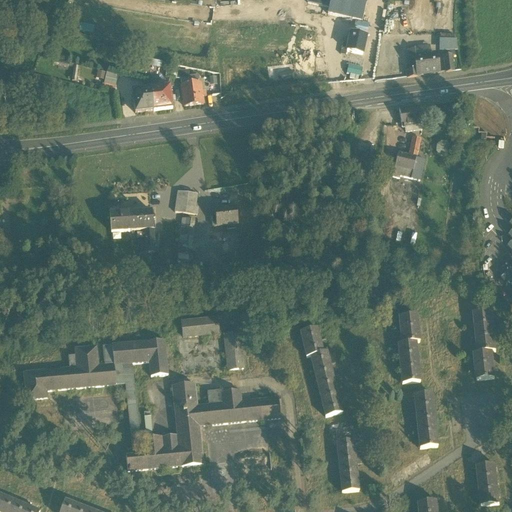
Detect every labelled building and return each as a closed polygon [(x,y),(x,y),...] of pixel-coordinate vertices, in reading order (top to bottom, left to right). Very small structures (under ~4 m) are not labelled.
[(308,0),(308,4),(329,9),(331,0),(308,0)] [(331,0),(329,9),(328,16),(362,23),(366,5),(361,4),(341,0),(331,0)] [(357,35),(359,30),(352,27),(350,32),(357,35)] [(346,53),(362,56),(365,38),(349,35),(346,53)] [(457,51),(457,40),(439,40),(439,51),(457,51)] [(405,72),(406,78),(417,77),(430,75),(437,74),(434,55),(414,59),(412,48),(406,49),(410,71),(405,72)] [(443,58),(446,73),(453,72),(451,57),(443,58)] [(181,72),(171,71),(170,79),(179,80),(188,80),(188,72),(181,72)] [(106,85),(116,88),(119,78),(108,75),(106,85)] [(181,87),(184,108),(203,106),(202,99),(206,98),(205,94),(201,94),(200,85),(181,87)] [(170,88),(150,91),(153,112),(172,110),(171,103),(175,102),(175,98),(171,98),(170,88)] [(135,115),(153,112),(150,91),(133,93),(134,103),(131,104),(131,108),(134,108),(135,115)] [(399,111),(402,128),(403,128),(421,126),(422,125),(419,108),(399,111)] [(474,129),(473,138),(486,140),(487,134),(479,133),(480,130),(474,129)] [(413,139),(409,157),(416,159),(420,140),(413,139)] [(446,143),(440,143),(436,146),(436,153),(440,157),(446,157),(450,153),(450,147),(446,143)] [(397,155),(395,167),(413,171),(416,159),(409,157),(397,155)] [(424,161),(416,159),(413,171),(411,180),(420,182),(424,161)] [(392,178),(399,180),(400,177),(411,180),(413,171),(395,167),(392,178)] [(197,195),(178,193),(174,213),(197,216),(198,208),(196,208),(197,195)] [(214,210),(216,227),(238,225),(236,208),(214,210)] [(130,232),(144,231),(153,230),(152,212),(128,214),(130,232)] [(128,214),(109,215),(111,234),(130,233),(130,232),(128,214)] [(189,257),(190,257),(194,221),(182,219),(178,255),(189,257)] [(155,253),(153,230),(144,231),(145,241),(145,244),(146,254),(155,253)] [(145,244),(138,245),(138,255),(146,254),(145,244)] [(511,271),(501,280),(511,293),(511,271)] [(476,382),(497,380),(491,314),(471,315),(476,382)] [(415,317),(396,319),(399,345),(396,346),(399,386),(421,384),(415,317)] [(217,319),(180,321),(181,339),(219,336),(217,319)] [(342,415),(327,353),(322,354),(317,330),(295,335),(301,361),(309,359),(323,419),(342,415)] [(223,335),(227,372),(243,370),(239,333),(223,335)] [(22,377),(26,406),(47,403),(46,397),(115,387),(113,370),(148,365),(150,379),(169,377),(164,341),(109,349),(109,352),(110,351),(112,366),(99,368),(96,349),(73,352),(74,359),(68,360),(69,371),(22,377)] [(416,451),(437,450),(433,395),(412,397),(416,451)] [(333,432),(341,496),(359,494),(352,429),(333,432)] [(496,466),(475,468),(479,509),(500,507),(496,466)] [(40,511),(0,496),(0,511),(40,511)] [(92,511),(62,502),(58,511),(92,511)] [(438,511),(438,503),(415,505),(415,511),(438,511)]
